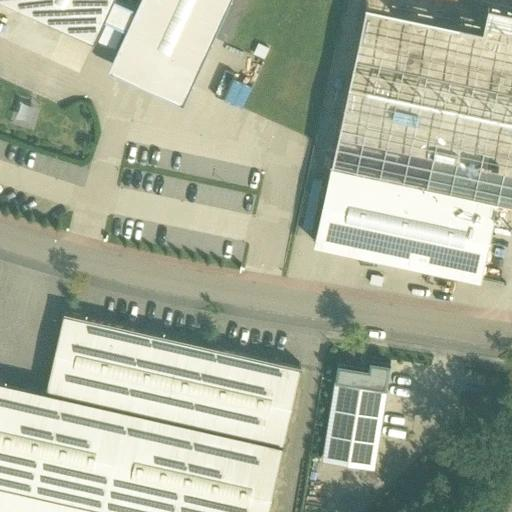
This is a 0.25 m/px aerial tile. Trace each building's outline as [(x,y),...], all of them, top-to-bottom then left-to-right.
[(2,0),(94,42),(107,15),(113,0),(2,0)] [(139,0),(138,4),(129,0),(113,0),(107,15),(131,26),(115,61),(186,94),(229,0),(139,0)] [(385,127),(399,46),(354,38),(340,119),(385,127)] [(332,161),(315,241),(481,277),(499,196),(332,161)] [(49,390),(0,379),(0,511),(268,511),(302,365),(67,311),(49,390)] [(368,367),(338,362),(335,378),(365,383),(368,367)] [(323,455),(375,464),(387,386),(365,383),(335,378),(323,455)]
